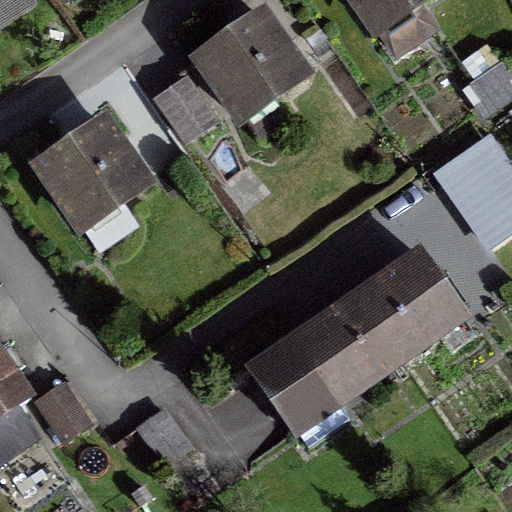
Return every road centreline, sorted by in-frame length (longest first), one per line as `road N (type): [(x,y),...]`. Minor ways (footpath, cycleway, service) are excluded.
road 1 (residential): [(185,0),(0,127)]
road 2 (residential): [(0,246),(106,397)]
